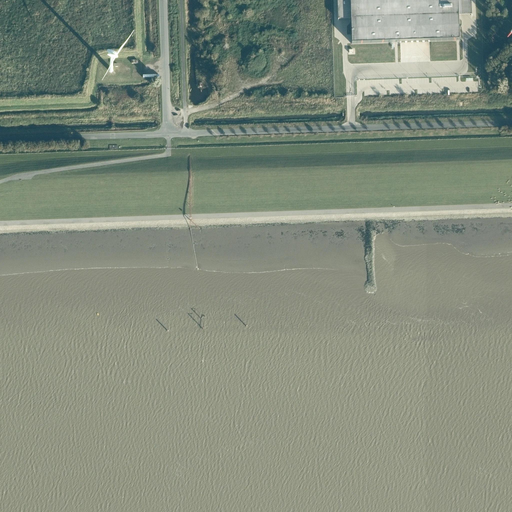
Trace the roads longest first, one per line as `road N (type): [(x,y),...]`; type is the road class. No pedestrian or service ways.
road 1 (unclassified): [(511,122),(167,134)]
road 2 (track): [(0,183),(165,155),(168,134)]
road 3 (unclassified): [(167,134),(0,140)]
road 4 (unclassified): [(167,134),(163,0)]
